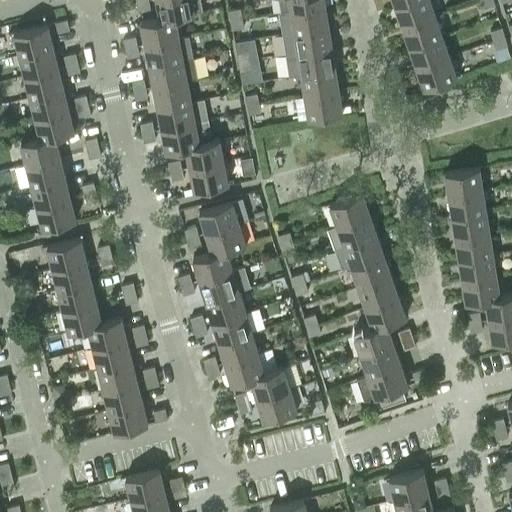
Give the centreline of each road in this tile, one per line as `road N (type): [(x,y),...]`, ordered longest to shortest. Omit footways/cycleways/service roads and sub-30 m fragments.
road 1 (residential): [(197,423),(88,0)]
road 2 (residential): [(214,482),(338,448),(459,400)]
road 3 (residential): [(45,462),(0,284)]
road 4 (residential): [(45,462),(197,423)]
